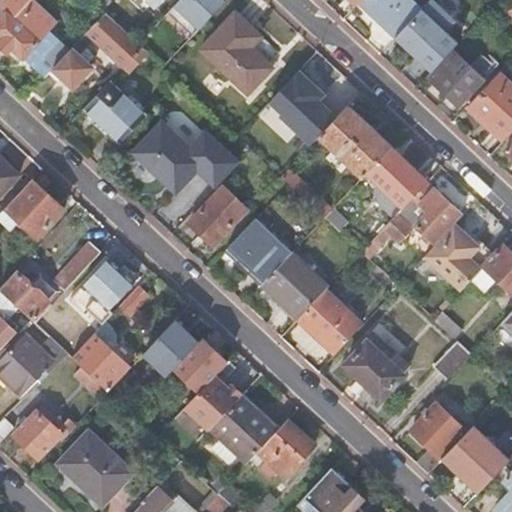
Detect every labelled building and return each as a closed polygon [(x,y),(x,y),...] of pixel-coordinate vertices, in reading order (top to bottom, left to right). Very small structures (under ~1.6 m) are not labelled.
[(12,45),(44,76),(51,68),(71,47),(50,28),(58,21),(36,0),(0,0),(0,3),(7,10),(0,17),(0,33),(3,37),(0,40),(0,44),(7,50),(12,45)] [(187,0),(179,9),(199,27),(225,0),(187,0)] [(391,38),(421,8),(412,0),(360,0),(356,4),(391,38)] [(454,22),(431,0),(429,0),(421,8),(391,38),(427,74),(452,49),(457,44),(444,31),(454,22)] [(506,11),(495,1),(488,9),(499,19),(506,11)] [(119,24),(105,11),(71,47),(78,55),(94,38),(122,65),(141,45),(138,43),(133,38),(119,24)] [(236,11),(201,49),(249,92),(273,67),(244,39),(254,28),(236,11)] [(141,45),(122,65),(130,71),(148,51),(141,45)] [(71,47),(51,68),(72,88),(91,67),(78,55),(71,47)] [(427,74),(426,76),(457,106),(483,78),(494,66),(480,54),(469,65),(452,49),(427,74)] [(304,62),(274,94),(304,122),(311,114),(315,118),(320,112),(316,109),(320,105),(334,91),(304,62)] [(511,130),(511,84),(498,72),(467,105),(504,139),(511,130)] [(109,79),(82,107),(119,142),(145,114),(109,79)] [(391,146),(347,105),(319,135),(333,148),(326,156),(330,160),(337,152),(344,158),(337,166),(341,170),(348,163),(363,176),(366,172),(391,146)] [(266,145),(279,157),(292,143),(269,121),(256,135),(266,145)] [(189,156),(157,126),(130,154),(176,197),(200,171),(217,187),(239,164),(208,135),(189,156)] [(244,128),(238,134),(243,139),(248,132),(244,128)] [(266,145),(258,154),(270,166),(279,157),(266,145)] [(426,180),(391,146),(366,172),(402,206),(403,205),(425,182),(426,180)] [(0,159),(0,194),(19,174),(5,161),(3,162),(0,159)] [(288,167),(280,175),(288,182),(315,207),(325,216),(332,208),(288,167)] [(64,210),(32,179),(2,211),(5,215),(9,211),(15,216),(38,238),(64,210)] [(425,182),(403,205),(419,220),(414,224),(435,243),(453,224),(461,216),(458,213),(452,207),(425,182)] [(224,186),(189,223),(212,244),(247,208),(224,186)] [(325,216),(315,207),(308,214),(318,223),(325,216)] [(2,211),(0,213),(0,217),(7,224),(15,216),(9,211),(5,215),(2,211)] [(396,213),(383,227),(390,234),(399,242),(411,228),(396,213)] [(280,237),(256,216),(222,253),(245,275),(248,272),(252,267),(266,279),(291,252),(298,245),(284,233),(280,237)] [(423,255),(461,290),(483,266),(494,255),(481,243),(478,246),(469,238),(453,224),(435,243),(423,255)] [(383,227),(361,251),(368,258),(390,234),(383,227)] [(53,279),(65,291),(101,252),(89,241),(53,279)] [(494,255),(483,266),(511,292),(511,254),(503,246),(494,255)] [(261,284),(298,318),(325,289),(328,286),(291,252),(266,279),(261,284)] [(109,258),(83,286),(109,311),(135,283),(109,258)] [(16,270),(0,286),(0,290),(2,292),(17,306),(30,318),(48,299),(16,270)] [(152,299),(138,286),(118,307),(132,320),(152,299)] [(325,289),(298,318),(334,353),(361,324),(325,289)] [(17,306),(2,292),(0,293),(0,345),(14,330),(3,319),(17,306)] [(511,308),(500,322),(511,333),(511,336),(511,337),(511,308)] [(35,322),(31,319),(24,326),(61,360),(68,353),(36,323),(35,322)] [(11,387),(22,398),(43,377),(40,374),(53,359),(26,334),(13,348),(32,367),(11,387)] [(93,334),(72,357),(82,366),(108,391),(130,367),(93,334)] [(201,337),(174,367),(200,390),(226,361),(201,337)] [(449,375),(473,353),(461,339),(436,361),(449,375)] [(366,340),(344,364),(380,398),(403,374),(366,340)] [(68,353),(61,360),(75,373),(82,366),(72,357),(68,353)] [(82,366),(75,373),(102,397),(108,391),(82,366)] [(241,395),(211,427),(247,461),(257,450),(278,428),(241,395)] [(220,397),(209,409),(217,416),(227,405),(220,397)] [(435,403),(410,429),(437,456),(462,429),(435,403)] [(58,436),(62,440),(81,419),(77,415),(73,420),(69,416),(58,428),(49,420),(53,416),(43,406),(38,410),(37,410),(13,435),(38,457),(58,436)] [(4,416),(0,419),(0,440),(14,427),(4,416)] [(286,419),(278,428),(257,450),(284,475),(313,444),(286,419)] [(509,459),(472,424),(440,458),(456,473),(460,468),(481,488),(505,462),(509,459)] [(88,431),(58,463),(103,505),(134,473),(88,431)] [(331,466),(295,505),(302,511),(364,511),(358,505),(365,498),(331,466)] [(511,511),(511,473),(505,482),(511,488),(511,492),(495,510),(497,511),(511,511)] [(226,483),(217,493),(234,509),(243,500),(226,483)] [(173,500),(157,485),(139,504),(141,506),(135,511),(162,511),(163,511),(173,500)]
